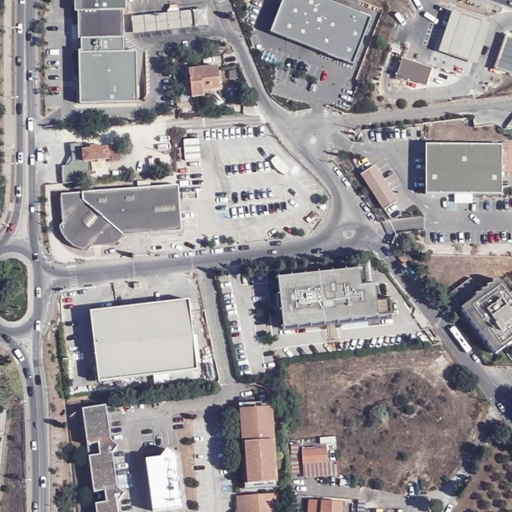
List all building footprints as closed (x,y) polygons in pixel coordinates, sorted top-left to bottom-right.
[(80,104),(137,102),(136,51),(123,52),(110,52),(110,38),(123,38),(122,11),(125,10),(125,0),(74,0),(75,11),(78,11),(78,39),(81,39),(81,51),(78,51),(80,104)] [(325,52),(349,62),(369,16),(328,0),(280,0),(267,30),(325,52)] [(208,25),(206,8),(132,16),(134,32),(208,25)] [(492,21),(453,8),(448,24),(438,50),(477,64),(487,34),(492,21)] [(511,70),(511,31),(508,30),(496,65),(511,70)] [(110,38),(110,52),(123,52),(123,38),(110,38)] [(402,74),(426,82),(432,64),(403,54),(395,76),(400,78),(402,74)] [(194,98),(205,98),(204,91),(214,90),(222,90),(221,68),(203,68),(203,64),(186,66),(187,76),(192,76),(194,98)] [(204,91),(205,98),(214,98),(214,90),(204,91)] [(186,160),(205,159),(204,137),(186,138),(186,160)] [(91,148),(82,149),(82,144),(71,144),(72,161),(68,166),(62,167),(63,181),(63,184),(81,182),(90,171),(89,161),(108,159),(109,161),(121,160),(119,146),(99,148),(99,145),(91,146),(91,148)] [(502,195),(502,145),(426,145),(426,195),(502,195)] [(271,159),(285,173),(291,166),(278,153),(271,159)] [(374,166),(361,174),(384,210),(397,202),(400,207),(405,204),(393,184),(388,188),(374,166)] [(152,188),(61,195),(63,223),(60,226),(62,234),(67,241),(73,246),(80,250),(88,249),(90,247),(115,245),(123,236),(181,231),(178,186),(152,188)] [(360,269),(278,278),(283,327),(323,323),(391,316),(390,299),(377,300),(375,285),(362,286),(360,269)] [(471,291),(488,280),(482,271),(461,286),(466,295),(471,291)] [(493,285),(475,298),(471,301),(504,349),(511,342),(511,274),(511,272),(493,285)] [(493,285),(488,280),(471,291),(475,298),(493,285)] [(98,382),(154,376),(193,371),(198,371),(189,300),(115,308),(90,312),(94,347),(98,382)] [(0,399),(24,392),(15,362),(0,366),(0,399)] [(193,371),(154,376),(155,385),(194,381),(193,371)] [(241,414),(271,412),(270,402),(241,404),(241,414)] [(111,440),(106,405),(82,409),(87,445),(98,443),(100,454),(89,456),(94,493),(104,491),(106,502),(95,504),(96,511),(120,511),(119,501),(125,494),(118,488),(113,453),(118,446),(111,440)] [(276,483),(271,412),(241,414),(246,485),(276,483)] [(327,448),(302,450),(303,464),(328,462),(327,448)] [(184,508),(176,455),(167,449),(161,457),(146,459),(152,511),(184,508)] [(279,511),(279,493),(237,496),(238,510),(236,510),(235,511),(279,511)] [(307,511),(349,511),(350,510),(342,510),(343,503),(309,500),(307,511)]
